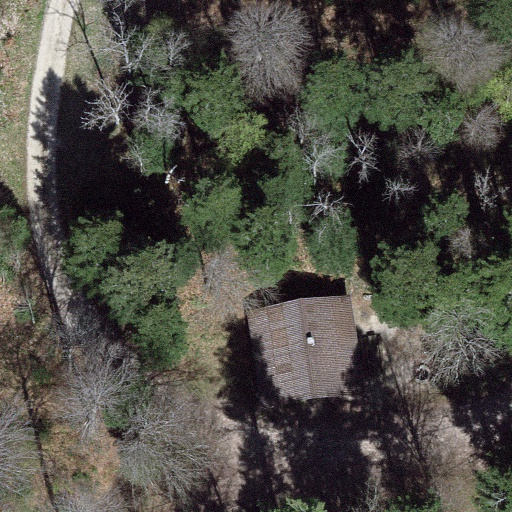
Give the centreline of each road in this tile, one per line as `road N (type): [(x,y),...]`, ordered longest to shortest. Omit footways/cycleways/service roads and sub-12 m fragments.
road 1 (track): [(68,0),(39,153),(59,289),(114,373),(293,492)]
road 2 (track): [(255,511),(511,401)]
